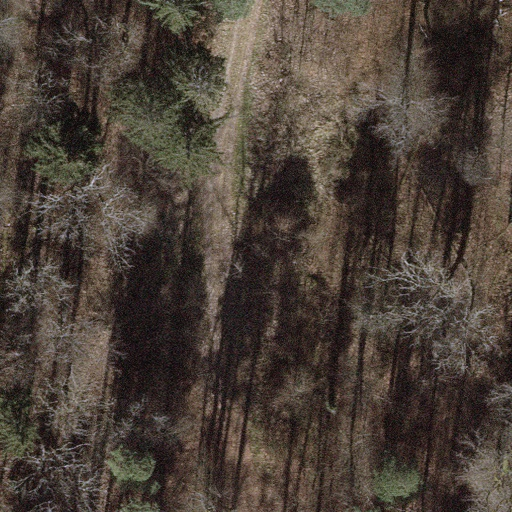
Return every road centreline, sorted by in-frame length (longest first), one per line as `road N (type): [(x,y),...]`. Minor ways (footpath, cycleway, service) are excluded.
road 1 (track): [(243,511),(213,330),(248,0)]
road 2 (track): [(235,117),(14,511)]
